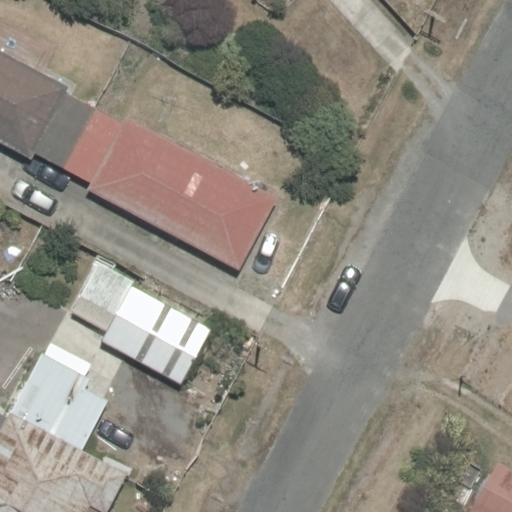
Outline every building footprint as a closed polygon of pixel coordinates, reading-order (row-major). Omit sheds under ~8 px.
[(62,163),(91,110),(69,98),(73,89),(0,49),(0,140),(36,160),(40,152),(62,163)] [(91,110),(62,163),(66,165),(86,176),(81,184),(236,267),(274,196),(119,113),(115,122),(94,111),(91,110)] [(98,261),(72,310),(102,326),(97,336),(183,384),(215,325),(98,261)] [(112,391),(37,352),(0,423),(0,511),(102,511),(123,473),(80,451),(112,391)] [(511,511),(511,466),(494,457),(464,510),(467,511),(511,511)]
